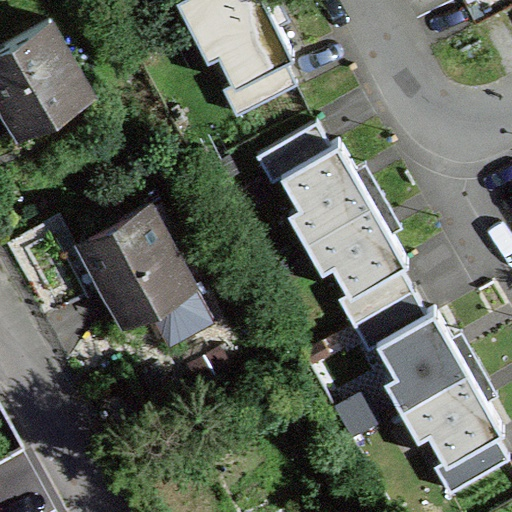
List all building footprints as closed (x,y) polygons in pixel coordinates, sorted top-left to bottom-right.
[(181,0),(190,17),(224,0),(181,0)] [(268,0),(224,0),(190,17),(205,52),(218,45),(236,79),(226,84),(239,109),(297,79),(285,56),(295,50),(279,20),(268,0)] [(268,0),(279,20),(289,15),(282,2),(281,0),(268,0)] [(50,15),(0,42),(0,94),(2,99),(21,132),(93,92),(50,15)] [(317,115),(254,149),(270,180),(284,172),(301,204),(314,227),(373,193),(356,164),(340,134),(330,139),(317,115)] [(365,159),(356,164),(373,193),(393,227),(401,222),(393,208),(370,168),(365,159)] [(373,193),(314,227),(332,258),(348,287),(339,292),(353,315),(414,280),(404,262),(410,259),(393,227),(373,193)] [(195,279),(150,199),(89,232),(110,271),(102,275),(113,295),(125,317),(152,302),(195,279)] [(322,264),(332,258),(314,227),(301,204),(290,210),(322,264)] [(213,313),(195,279),(152,302),(170,336),(213,313)] [(414,280),(353,315),(369,345),(382,338),(401,372),(413,393),(470,361),(453,330),(435,297),(428,301),(414,280)] [(462,326),(453,330),(470,361),(488,394),(497,389),(489,375),(466,334),(462,326)] [(470,361),(413,393),(430,426),(444,454),(435,459),(450,487),(510,454),(496,428),(505,423),(488,394),(470,361)] [(418,431),(430,426),(413,393),(401,372),(390,377),(418,431)]
